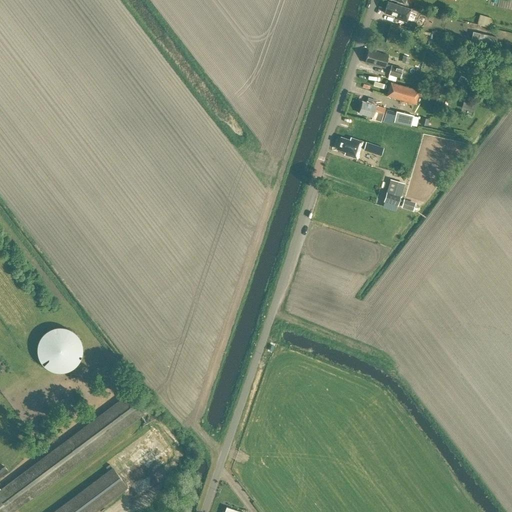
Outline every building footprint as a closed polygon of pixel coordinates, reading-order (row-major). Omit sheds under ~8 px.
[(410,9),(387,2),(383,13),(386,14),(384,21),(387,22),(386,24),(403,30),(405,27),(413,30),(415,25),(406,22),(407,20),(414,22),(416,14),(409,12),(410,9)] [(491,18),(479,15),(477,25),(488,28),(491,18)] [(497,38),(479,34),(478,40),(495,44),(497,38)] [(383,51),(385,44),(375,41),(373,48),(383,51)] [(388,56),(369,51),(366,63),(390,68),(389,74),(400,76),(402,67),(386,64),(388,56)] [(416,105),(420,90),(390,82),(386,96),(416,105)] [(473,113),(476,103),(464,99),(461,109),(473,113)] [(385,109),(362,101),(358,113),(359,113),(372,117),(371,119),(381,122),(385,109)] [(395,113),(386,111),(382,122),(393,125),(393,122),(411,126),(413,115),(413,116),(396,111),(395,113)] [(428,127),(429,120),(422,118),(421,125),(428,127)] [(357,159),(363,142),(351,138),(350,141),(341,138),(337,149),(346,152),(345,155),(357,159)] [(383,148),(365,142),(363,148),(381,154),(383,148)] [(390,179),(383,202),(397,206),(404,183),(390,179)] [(415,203),(403,199),(401,208),(412,212),(415,203)] [(48,373),(86,362),(74,324),(37,335),(48,373)] [(13,511),(144,414),(128,393),(0,489),(0,511),(94,511),(127,488),(110,464),(106,468),(108,470),(52,511),(13,511)]
